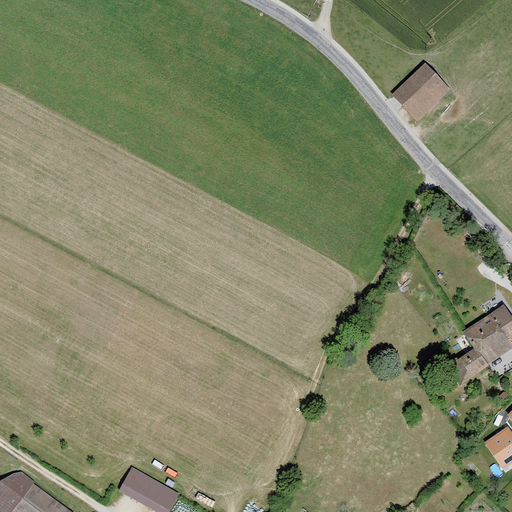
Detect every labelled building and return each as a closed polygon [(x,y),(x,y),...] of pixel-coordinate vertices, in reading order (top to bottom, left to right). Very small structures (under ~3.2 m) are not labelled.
[(421,67),(388,97),(414,124),(447,94),(421,67)] [(511,317),(503,302),(458,330),(471,351),(454,361),(464,377),(511,348),(511,317)] [(511,463),(511,432),(508,427),(485,443),(503,469),(511,463)] [(0,484),(0,511),(72,511),(13,468),(0,484)] [(167,511),(177,495),(131,469),(118,491),(154,511),(167,511)]
